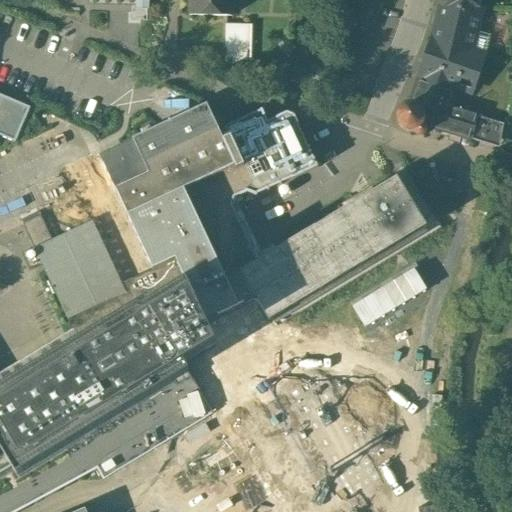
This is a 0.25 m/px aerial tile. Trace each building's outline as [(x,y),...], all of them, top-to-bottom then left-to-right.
[(188,0),(189,15),(230,16),(230,0),(188,0)] [(439,6),(430,39),(469,52),(481,7),(477,7),(439,6)] [(251,25),(223,24),(223,64),(250,65),(251,25)] [(422,124),(426,127),(479,142),(483,118),(450,108),(459,78),(474,83),(482,57),(469,52),(430,39),(407,106),(413,105),(418,108),(422,112),(424,118),(422,124)] [(0,135),(14,142),(29,108),(0,95),(0,135)] [(413,105),(407,106),(403,108),(400,110),(398,115),(398,120),(399,125),(404,130),(412,131),(415,135),(418,137),(423,136),(426,133),(427,130),(426,127),(422,124),(424,118),(422,112),(418,108),(413,105)] [(216,345),(269,314),(273,320),(426,227),(396,177),(257,261),(224,280),(184,191),(234,167),(222,141),(206,107),(99,158),(143,253),(151,271),(175,261),(185,282),(216,345)] [(184,191),(224,280),(257,261),(250,250),(252,249),(233,208),(234,199),(246,193),(254,197),(317,168),(292,115),(286,112),(266,121),(261,109),(222,127),(227,139),(222,141),(234,167),(184,191)] [(80,195),(92,220),(122,284),(151,271),(143,253),(138,256),(104,184),(80,195)] [(21,224),(33,248),(51,239),(40,215),(21,224)] [(32,353),(39,365),(145,301),(147,304),(185,282),(175,261),(151,271),(122,284),(92,220),(51,239),(33,248),(70,330),(32,353)] [(183,364),(216,345),(185,282),(147,304),(145,301),(39,365),(0,387),(0,473),(11,467),(16,476),(78,439),(174,381),(188,372),(183,364)] [(281,338),(268,316),(190,363),(280,511),(337,511),(382,485),(290,333),(281,338)] [(174,381),(78,439),(94,467),(102,480),(213,413),(188,372),(174,381)]
